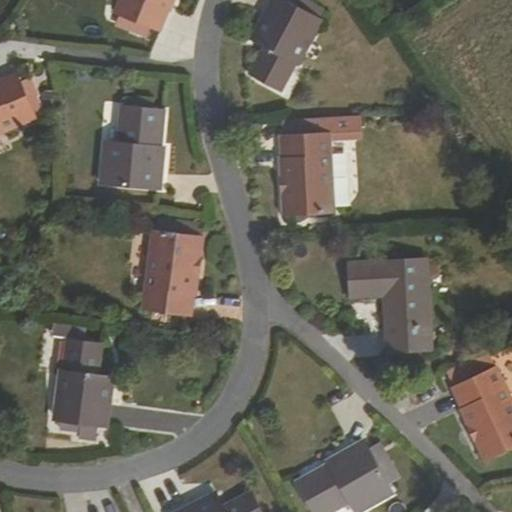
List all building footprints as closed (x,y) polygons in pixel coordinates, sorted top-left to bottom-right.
[(122,0),(117,13),(122,15),(136,21),(131,31),(148,37),(153,27),(160,31),(172,0),(122,0)] [(289,0),(289,1),(287,0),(272,0),(253,38),(266,46),(252,73),(279,87),(294,59),(299,61),(320,21),(318,20),(324,7),(309,0),(289,0)] [(131,31),(136,21),(122,15),(118,26),(131,31)] [(0,132),(35,117),(17,74),(0,81),(0,132)] [(163,149),(167,111),(123,108),(119,143),(107,142),(103,183),(161,189),(166,149),(163,149)] [(290,136),(285,136),(282,136),(285,215),(333,212),(329,134),(359,133),(357,114),(289,118),(290,136)] [(146,307),(192,313),(202,237),(156,231),(146,307)] [(429,262),(351,266),(352,301),(387,299),(390,355),(434,352),(429,262)] [(101,378),(105,346),(74,342),(69,374),(63,373),(57,417),(83,420),(82,425),(109,428),(115,380),(101,378)] [(488,459),(511,448),(511,402),(488,351),(452,367),(461,385),(454,388),(488,459)] [(298,482),(314,511),(335,511),(351,504),(355,511),(361,511),(393,495),(387,484),(384,477),(393,472),(382,452),(372,457),(367,448),(364,442),(327,462),(329,466),(298,482)] [(367,448),(372,457),(382,452),(377,443),(367,448)] [(384,477),(387,484),(397,479),(393,472),(384,477)] [(176,511),(260,511),(248,490),(221,504),(215,492),(176,511)]
